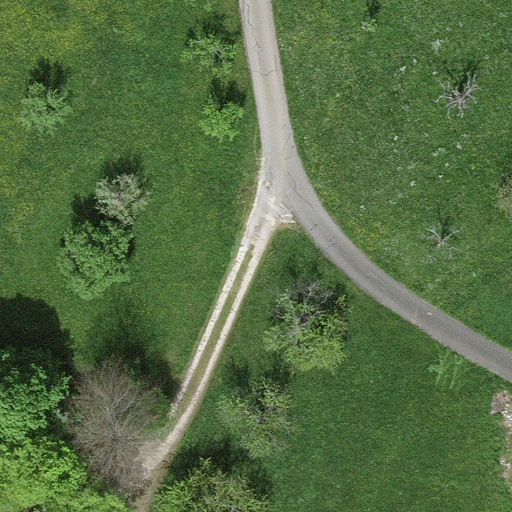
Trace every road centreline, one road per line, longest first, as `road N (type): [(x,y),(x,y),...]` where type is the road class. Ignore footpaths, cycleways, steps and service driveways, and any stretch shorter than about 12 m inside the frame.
road 1 (residential): [(255,0),(288,168),(318,226),(377,290),(511,368)]
road 2 (track): [(288,168),(129,511)]
